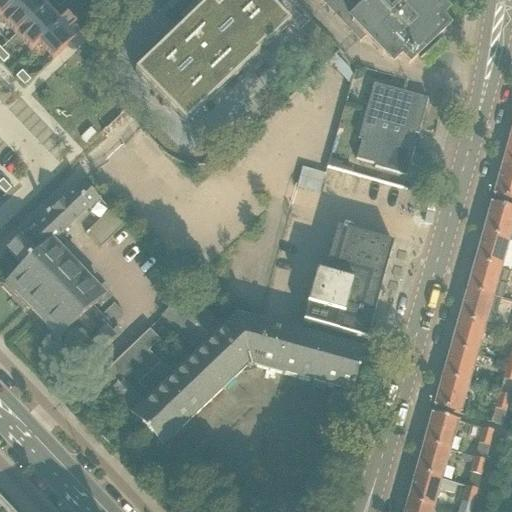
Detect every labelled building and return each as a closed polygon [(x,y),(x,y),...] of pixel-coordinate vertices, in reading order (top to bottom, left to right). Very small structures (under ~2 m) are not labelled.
[(0,0),(0,20),(21,0),(0,0)] [(21,0),(0,20),(0,21),(14,36),(47,6),(46,5),(44,7),(37,0),(21,0)] [(133,73),(184,126),(268,45),(262,40),(268,35),(273,40),(288,25),(297,34),(310,21),(289,0),(221,0),(220,2),(223,5),(217,11),(214,8),(190,31),(187,28),(185,30),(182,27),(133,73)] [(318,0),(359,43),(364,38),(382,56),(390,48),(407,66),(444,31),(427,13),(434,6),(428,0),(318,0)] [(47,6),(14,36),(30,53),(37,46),(37,45),(60,23),(59,22),(45,8),(47,6)] [(60,23),(37,45),(37,46),(52,61),(82,33),(66,15),(59,22),(60,23)] [(0,50),(0,62),(2,65),(8,59),(0,50)] [(351,88),(354,75),(335,55),(327,62),(351,88)] [(21,73),(15,78),(23,87),(30,81),(21,73)] [(374,168),(406,177),(415,143),(411,141),(413,135),(417,136),(427,100),(372,85),(358,140),(361,141),(355,160),(375,166),(374,168)] [(96,134),(90,129),(80,139),(85,144),(96,134)] [(511,138),(510,138),(502,167),(511,170),(511,138)] [(511,170),(502,167),(493,197),(511,201),(511,170)] [(325,176),(302,169),(296,188),(320,195),(325,176)] [(2,181),(0,182),(0,191),(4,196),(10,190),(2,181)] [(83,351),(92,360),(120,334),(112,325),(122,315),(113,305),(98,319),(90,311),(103,298),(53,246),(58,242),(56,239),(76,221),(99,200),(82,182),(72,192),(72,193),(50,214),(48,213),(42,219),(43,220),(19,243),(18,242),(6,254),(21,270),(5,286),(58,342),(71,330),(87,347),(83,351)] [(491,204),(483,234),(508,241),(511,242),(511,210),(510,210),(491,204)] [(123,227),(109,212),(85,234),(99,249),(123,227)] [(308,307),(303,323),(309,325),(314,326),(338,333),(366,340),(377,300),(378,300),(380,293),(379,293),(392,245),(336,229),(323,276),(316,274),(307,306),(308,307)] [(483,234),(475,262),(500,270),(508,241),(483,234)] [(475,262),(467,292),(492,299),(501,301),(509,272),(500,270),(475,262)] [(467,292),(458,321),(484,328),(491,330),(496,315),(488,313),(492,299),(491,298),(467,292)] [(362,354),(334,346),(236,319),(222,331),(186,294),(161,317),(197,355),(150,400),(136,385),(158,364),(147,353),(159,342),(149,331),(96,381),(184,474),(193,465),(169,441),(242,371),(243,372),(244,371),(244,370),(253,368),(253,369),(255,369),(254,368),(339,391),(336,400),(332,399),(326,419),(330,420),(329,425),(341,427),(362,354)] [(458,321),(450,350),(475,357),(484,328),(458,321)] [(450,350),(442,378),(467,386),(475,357),(450,350)] [(511,383),(511,367),(506,366),(502,381),(511,383)] [(467,386),(442,378),(434,407),(459,415),(467,386)] [(498,394),(494,410),(505,413),(509,397),(498,394)] [(432,415),(424,444),(449,451),(457,422),(432,415)] [(482,430),(478,445),(488,448),(492,433),(482,430)] [(424,444),(415,474),(440,481),(449,451),(424,444)] [(474,459),(469,474),(480,477),(484,462),(474,459)] [(415,474),(407,502),(432,509),(440,481),(415,474)] [(465,488),(458,511),(470,511),(476,491),(465,488)] [(407,502),(404,511),(431,511),(432,509),(407,502)]
